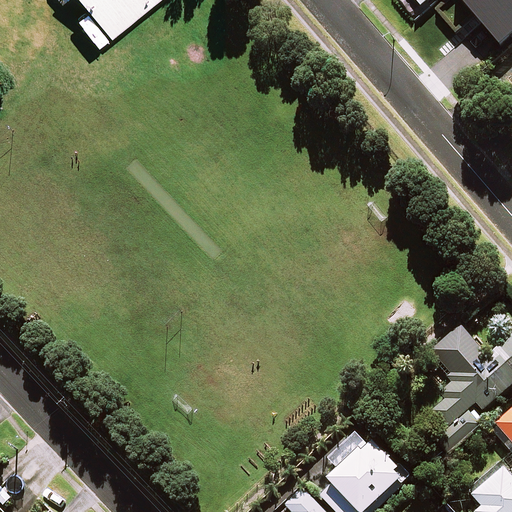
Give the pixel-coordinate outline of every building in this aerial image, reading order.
[(80,0),(114,40),(162,0),(80,0)] [(511,0),(462,0),(500,46),(511,36),(511,0)] [(511,386),(511,338),(490,358),(463,327),(432,354),(455,382),(442,393),(448,400),(423,421),(451,454),(486,424),(472,408),(479,402),(485,409),(511,386)] [(511,412),(498,425),(511,440),(511,412)] [(323,497),(338,511),(376,511),(411,478),(377,443),(372,447),(359,434),(333,460),(342,469),(332,479),(336,484),(323,497)] [(511,511),(511,476),(502,466),(472,492),(483,506),(476,511),(511,511)] [(326,511),(306,490),(288,506),(293,511),(326,511)]
